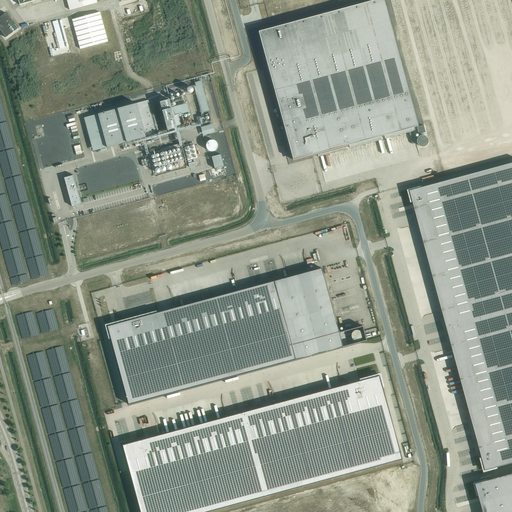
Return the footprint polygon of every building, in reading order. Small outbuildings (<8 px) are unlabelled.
[(96,0),(66,0),(69,10),(97,2),(96,0)] [(374,0),(258,31),(289,147),(288,147),(289,150),(290,150),(293,160),(317,153),(318,156),(346,149),(345,146),(349,145),(350,148),(381,139),(381,136),(384,135),(385,138),(413,131),(412,128),(418,126),(418,125),(417,125),(383,0),(374,0)] [(0,30),(5,38),(17,29),(5,12),(0,16),(0,30)] [(72,19),(80,49),(108,41),(100,12),(72,19)] [(207,74),(200,76),(201,78),(205,77),(207,83),(210,82),(209,78),(208,78),(207,74)] [(206,79),(198,80),(204,111),(212,109),(206,79)] [(169,99),(160,102),(167,130),(176,128),(169,99)] [(148,100),(98,114),(107,147),(157,134),(148,100)] [(217,123),(205,124),(206,133),(218,132),(217,123)] [(424,125),(417,127),(419,134),(425,132),(424,125)] [(418,145),(419,146),(420,146),(421,146),(421,147),(422,147),(423,147),(424,146),(425,146),(426,145),(427,144),(427,143),(428,143),(428,142),(428,141),(428,140),(428,139),(427,138),(427,137),(426,137),(426,136),(425,136),(424,135),(423,135),(422,135),(421,135),(420,136),(419,136),(418,137),(417,138),(417,139),(416,140),(416,141),(416,142),(417,142),(417,143),(417,144),(418,145)] [(210,140),(208,141),(206,143),(206,145),(206,148),(208,150),(210,151),(212,151),(214,151),(216,149),(217,147),(217,145),(217,143),(216,141),(214,140),(212,140),(210,140)] [(155,154),(161,173),(176,169),(174,163),(173,163),(173,161),(175,160),(174,157),(171,158),(169,153),(166,154),(166,152),(163,153),(163,152),(155,154)] [(220,154),(211,157),(215,168),(223,166),(220,154)] [(421,188),(409,191),(412,201),(413,200),(446,322),(511,304),(511,162),(421,187),(421,188)] [(73,175),(64,177),(72,206),(81,204),(73,175)] [(117,322),(106,325),(110,337),(129,404),(343,347),(339,332),(321,268),(163,311),(156,313),(117,323),(117,322)] [(511,304),(446,322),(447,327),(483,458),(482,458),(485,470),(496,467),(511,462),(511,304)] [(140,511),(203,511),(402,459),(383,391),(382,385),(379,374),(361,379),(361,381),(123,445),(140,511)] [(487,480),(475,483),(478,494),(479,493),(483,511),(511,511),(511,473),(487,480)]
